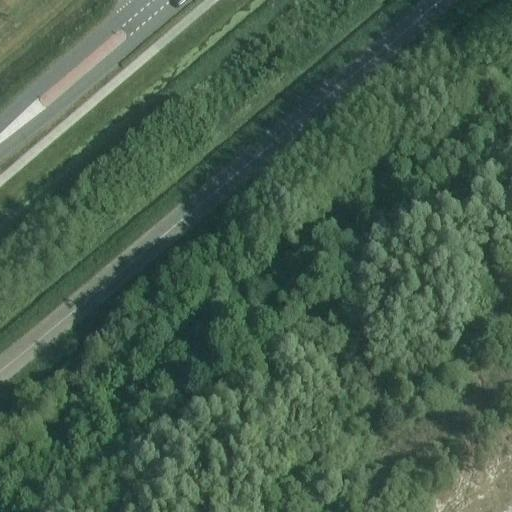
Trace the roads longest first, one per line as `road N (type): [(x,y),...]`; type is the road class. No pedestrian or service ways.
road 1 (tertiary): [(0,145),(54,110),(182,0)]
road 2 (tertiary): [(141,0),(0,127)]
